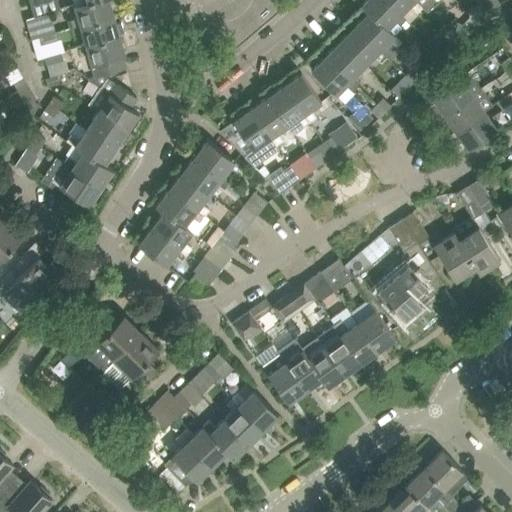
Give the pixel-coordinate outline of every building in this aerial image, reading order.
[(31,0),(36,15),(62,7),(59,0),(31,0)] [(70,27),(80,24),(80,23),(114,14),(110,0),(88,0),(74,4),(78,16),(68,19),(70,27)] [(387,0),(364,0),(362,2),(391,30),(405,16),(402,14),(387,0)] [(387,0),(402,14),(411,4),(417,11),(423,5),(417,0),(387,0)] [(417,0),(423,5),(428,10),(437,0),(417,0)] [(477,0),(486,12),(493,8),(487,0),(477,0)] [(370,9),(355,24),(380,50),(390,40),(396,46),(402,41),(370,9)] [(33,16),(39,36),(55,31),(50,11),(36,16),(36,15),(33,16)] [(80,23),(80,24),(85,43),(120,33),(114,14),(80,23)] [(341,39),(366,64),(375,55),(382,61),(387,56),(380,50),(355,24),(341,39)] [(445,24),(429,40),(438,49),(454,33),(445,24)] [(58,39),(55,31),(39,36),(39,37),(41,44),(58,39)] [(85,43),(95,75),(125,66),(122,55),(126,54),(120,33),(85,43)] [(326,53),(352,79),(361,70),(367,76),(373,71),(366,64),(341,39),(326,53)] [(414,55),(419,59),(424,63),(438,49),(429,40),(414,55)] [(0,58),(2,61),(12,56),(7,47),(0,51),(0,58)] [(45,56),(51,76),(58,74),(70,70),(67,58),(64,58),(62,51),(45,56)] [(358,85),(352,79),(326,53),(311,69),(337,94),(347,84),(353,90),(358,85)] [(501,63),(505,70),(511,65),(511,59),(510,56),(501,63)] [(419,59),(405,74),(414,82),(428,68),(424,64),(424,63),(419,59)] [(432,95),(444,113),(481,87),(469,70),(432,95)] [(284,84),(310,121),(316,116),(311,109),(322,101),(301,72),(284,84)] [(60,82),(58,74),(51,76),(51,77),(47,78),(49,85),(60,82)] [(408,88),(414,82),(405,74),(399,80),(408,88)] [(14,83),(18,90),(29,83),(25,76),(14,83)] [(100,86),(88,103),(127,130),(140,110),(123,98),(129,89),(108,76),(101,86),(100,86)] [(33,90),(29,83),(18,90),(22,97),(33,90)] [(267,96),(288,125),(298,118),(303,125),(310,121),(284,84),(267,96)] [(481,87),(444,113),(456,129),(484,110),(485,110),(493,104),(481,87)] [(53,96),(49,102),(59,109),(63,102),(53,96)] [(250,107),(277,144),(283,139),(278,132),(288,125),(267,96),(250,107)] [(377,103),(386,111),(392,105),(383,96),(377,103)] [(54,116),(59,109),(49,102),(44,109),(54,116)] [(379,118),(386,111),(377,103),(370,109),(379,118)] [(354,111),(366,123),(372,116),(360,104),(354,111)] [(269,149),(277,144),(250,107),(233,120),(220,129),(227,136),(227,137),(245,155),(264,142),(269,149)] [(87,127),(116,147),(127,130),(98,110),(87,127)] [(484,110),(456,129),(468,147),(497,127),(485,110),(484,110)] [(360,129),(366,123),(354,111),(348,117),(360,129)] [(347,121),(329,134),(331,136),(340,148),(341,149),(354,140),(358,137),(347,121)] [(104,164),(105,163),(116,147),(87,127),(79,139),(71,133),(67,140),(83,151),(84,150),(104,164)] [(36,132),(32,140),(41,146),(46,139),(36,132)] [(324,141),(333,155),(341,149),(340,148),(331,136),(324,141)] [(194,155),(222,177),(235,160),(207,138),(194,155)] [(25,170),(41,146),(32,140),(16,163),(25,170)] [(327,160),(333,155),(324,141),(317,146),(327,160)] [(64,161),(72,167),(101,186),(113,168),(105,163),(104,164),(84,150),(83,151),(77,160),(69,154),(64,161)] [(290,163),(300,178),(317,167),(307,152),(290,163)] [(182,171),(209,193),(218,182),(225,188),(229,182),(222,177),(194,155),(182,171)] [(280,192),(300,178),(290,163),(283,168),(281,165),(265,176),(280,192)] [(89,204),(101,186),(72,167),(65,178),(57,173),(52,179),(89,204)] [(169,187),(205,215),(210,209),(202,203),(209,193),(182,171),(169,187)] [(468,184),(484,210),(495,203),(479,177),(468,184)] [(473,217),(484,210),(468,184),(456,191),(473,217)] [(205,215),(169,187),(157,203),(165,209),(188,227),(195,218),(200,222),(205,215)] [(249,197),(262,207),(267,201),(254,190),(249,197)] [(243,202),(235,212),(250,223),(262,207),(249,197),(244,203),(243,202)] [(511,231),(511,202),(499,211),(511,231)] [(165,209),(152,226),(187,253),(192,247),(184,241),(193,230),(188,227),(165,209)] [(402,217),(417,241),(419,243),(430,236),(413,210),(402,217)] [(229,223),(224,229),(237,240),(250,223),(235,212),(227,222),(229,223)] [(404,249),(417,241),(402,217),(388,226),(404,249)] [(0,277),(21,256),(12,247),(24,235),(6,218),(0,223),(0,277)] [(475,265),(479,272),(500,259),(478,225),(459,238),(458,238),(475,265)] [(183,259),(187,253),(152,226),(139,242),(166,264),(175,253),(183,259)] [(208,242),(219,251),(225,256),(237,240),(224,229),(220,226),(208,242)] [(455,278),(475,265),(458,238),(459,238),(454,231),(434,244),(455,278)] [(199,262),(212,272),(215,275),(228,258),(225,256),(219,251),(211,261),(204,255),(199,262)] [(27,267),(19,259),(0,277),(0,289),(6,295),(4,297),(16,309),(18,307),(21,310),(57,273),(39,255),(27,267)] [(321,270),(335,290),(353,277),(339,257),(321,270)] [(199,289),(212,272),(199,262),(194,269),(196,271),(188,281),(199,289)] [(408,263),(378,289),(404,319),(422,304),(415,294),(414,295),(427,284),(408,263)] [(304,281),(316,298),(319,302),(335,290),(321,270),(304,281)] [(304,281),(288,293),(295,303),(301,298),(306,305),(316,298),(304,281)] [(299,309),(295,303),(288,293),(272,305),(283,321),(299,309)] [(358,321),(378,349),(396,337),(368,298),(351,311),(358,321)] [(232,323),(246,340),(264,327),(251,309),(232,323)] [(103,316),(81,339),(92,349),(97,343),(115,358),(141,331),(124,313),(112,325),(103,316)] [(341,333),(362,361),(378,349),(358,321),(341,333)] [(159,348),(141,331),(115,359),(132,375),(126,382),(135,391),(157,368),(148,360),(159,348)] [(325,344),(345,373),(362,361),(341,333),(331,340),(325,332),(319,337),(325,344)] [(323,377),(322,377),(328,386),(345,373),(325,344),(316,351),(310,343),(302,348),(323,377)] [(280,353),(306,389),(322,377),(323,377),(302,348),(292,355),(287,348),(280,353)] [(219,352),(204,367),(215,379),(221,374),(224,377),(233,368),(219,352)] [(289,401),(306,389),(280,353),(263,366),(289,401)] [(204,367),(189,382),(201,394),(215,379),(204,367)] [(232,396),(263,429),(278,414),(254,389),(247,381),(232,396)] [(175,395),(174,395),(186,408),(192,402),(195,405),(203,397),(200,394),(201,394),(189,382),(175,395)] [(153,405),(171,423),(186,408),(174,395),(169,390),(153,405)] [(224,418),(248,443),(263,429),(232,396),(226,402),(232,410),(224,418)] [(166,428),(171,423),(153,405),(148,410),(161,424),(166,428)] [(74,408),(68,415),(78,425),(85,418),(74,408)] [(93,417),(88,422),(95,430),(96,430),(110,417),(109,416),(101,408),(93,417)] [(130,428),(118,439),(132,453),(144,441),(161,424),(148,410),(139,420),(130,428)] [(202,426),(226,451),(233,458),(248,443),(224,418),(210,431),(203,425),(202,426)] [(180,433),(212,465),(226,451),(202,426),(194,434),(187,427),(180,433)] [(197,479),(212,465),(180,433),(175,438),(182,445),(173,454),(197,479)] [(0,495),(14,480),(5,472),(13,463),(5,456),(7,454),(0,447),(0,495)] [(424,467),(443,487),(462,469),(442,449),(424,467)] [(406,485),(427,506),(438,495),(445,503),(453,495),(451,494),(450,495),(443,487),(424,467),(406,485)] [(14,480),(0,495),(0,511),(39,511),(52,498),(49,495),(51,493),(41,485),(40,486),(31,479),(23,488),(14,480)] [(388,502),(398,511),(420,511),(427,506),(406,485),(388,502)] [(469,494),(459,503),(466,511),(476,501),(469,494)] [(378,511),(398,511),(388,502),(378,511)] [(459,503),(451,511),(450,511),(464,511),(466,511),(459,503)]
